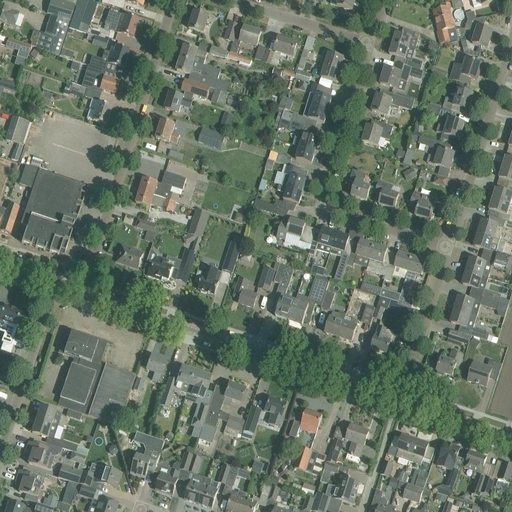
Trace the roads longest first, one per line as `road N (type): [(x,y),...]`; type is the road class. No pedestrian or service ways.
road 1 (tertiary): [(400,400),(82,293)]
road 2 (residential): [(82,293),(174,0)]
road 3 (residential): [(448,247),(322,206),(369,43)]
road 4 (residential): [(448,247),(511,42)]
road 5 (residential): [(0,455),(54,284)]
road 6 (residential): [(400,400),(448,247)]
road 7 (residential): [(369,43),(228,0)]
